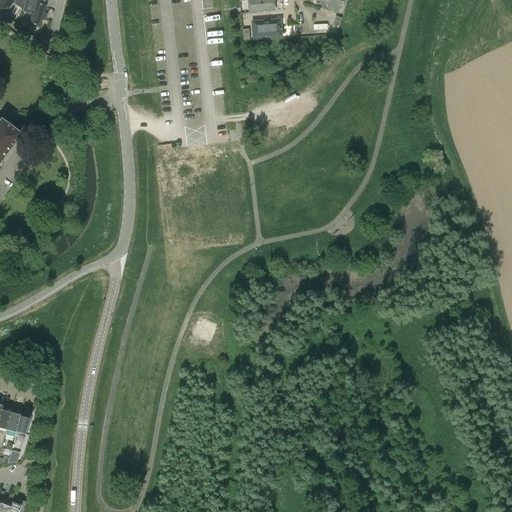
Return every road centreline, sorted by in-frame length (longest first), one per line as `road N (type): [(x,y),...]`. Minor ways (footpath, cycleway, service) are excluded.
road 1 (tertiary): [(112,258),(121,248),(129,174),(111,0)]
road 2 (tertiary): [(74,511),(91,375),(117,278),(112,258)]
road 3 (tertiary): [(0,316),(112,258)]
